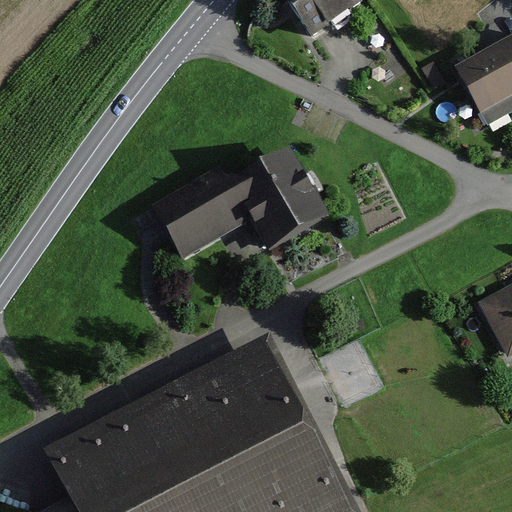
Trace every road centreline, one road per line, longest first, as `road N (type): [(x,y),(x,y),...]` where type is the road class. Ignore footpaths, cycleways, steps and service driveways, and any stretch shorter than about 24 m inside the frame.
road 1 (residential): [(0,455),(503,190)]
road 2 (residential): [(503,190),(191,31)]
road 3 (secondary): [(0,291),(191,31)]
